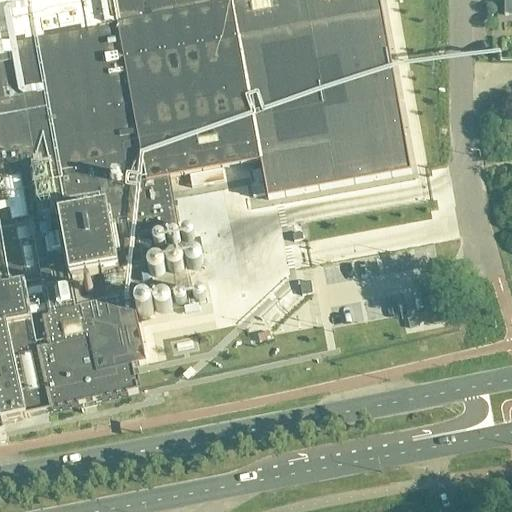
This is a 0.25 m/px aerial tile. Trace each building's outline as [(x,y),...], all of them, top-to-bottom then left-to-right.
[(178,232),(173,203),(131,210),(127,192),(261,167),(268,205),(411,178),(378,0),(0,0),(0,423),(138,398),(133,370),(144,368),(132,304),(75,314),(70,285),(141,271),(141,270),(200,259),(198,244),(139,254),(137,240),(178,232)] [(224,187),(222,175),(189,181),(192,193),(224,187)] [(253,202),(265,200),(260,176),(248,178),(253,202)] [(424,210),(400,211),(401,226),(425,224),(424,210)] [(310,223),(313,242),(323,241),(321,222),(310,223)] [(292,237),(293,244),(302,242),(301,235),(292,237)] [(245,236),(211,260),(223,277),(257,253),(245,236)] [(312,297),(310,284),(299,286),(301,299),(312,297)] [(439,297),(427,299),(432,328),(444,325),(439,297)] [(405,313),(408,331),(415,330),(412,312),(405,313)] [(268,335),(256,338),(258,345),(270,342),(268,335)]
